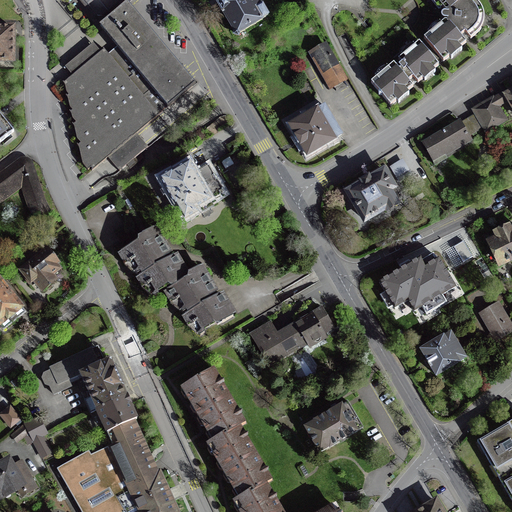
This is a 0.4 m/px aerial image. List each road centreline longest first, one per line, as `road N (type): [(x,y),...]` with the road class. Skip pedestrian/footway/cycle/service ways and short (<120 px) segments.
road 1 (residential): [(295,195),(511,45)]
road 2 (residential): [(99,288),(204,511)]
road 3 (residential): [(176,0),(295,195)]
road 4 (residential): [(342,279),(437,446)]
road 5 (residential): [(511,197),(342,279)]
road 6 (residential): [(39,125),(61,203),(99,288)]
road 7 (residential): [(99,288),(0,371)]
road 8 (residential): [(31,0),(39,125)]
